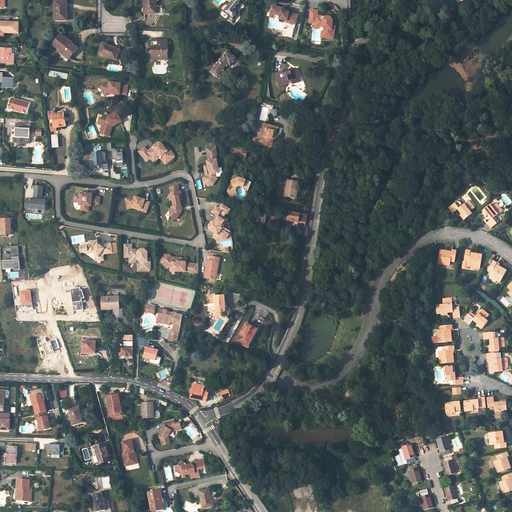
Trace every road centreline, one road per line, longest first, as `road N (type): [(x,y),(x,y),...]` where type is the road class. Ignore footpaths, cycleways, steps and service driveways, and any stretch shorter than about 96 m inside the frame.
road 1 (unclassified): [(203,418),(268,379),(297,317),(321,169),(350,70),(347,0)]
road 2 (unclassified): [(434,235),(408,246),(387,271),(342,373),(327,387),(281,381)]
road 3 (unclassified): [(0,376),(135,381),(203,418)]
